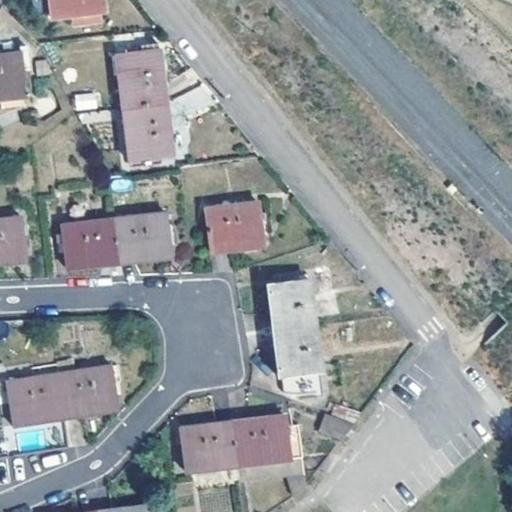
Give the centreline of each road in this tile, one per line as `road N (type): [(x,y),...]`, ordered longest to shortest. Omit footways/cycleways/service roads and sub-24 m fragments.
road 1 (residential): [(337,511),(447,414),(438,346),(166,0)]
road 2 (residential): [(0,507),(97,462),(170,390),(181,368),(179,322),(161,299),(0,301)]
